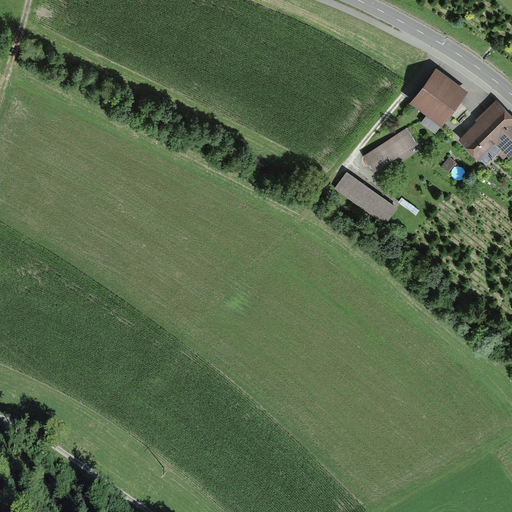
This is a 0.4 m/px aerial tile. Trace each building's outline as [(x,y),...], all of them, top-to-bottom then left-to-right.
[(465,94),(435,69),(411,98),(428,111),(423,117),(436,128),(465,94)] [(511,145),(511,119),(496,104),(461,139),(483,161),(496,148),(503,155),(511,145)] [(372,169),(413,143),(404,129),(363,154),(372,169)] [(454,162),(446,153),(437,161),(444,170),(454,162)] [(392,206),(345,172),(334,187),(381,221),(392,206)] [(400,196),(395,201),(409,213),(414,208),(400,196)]
